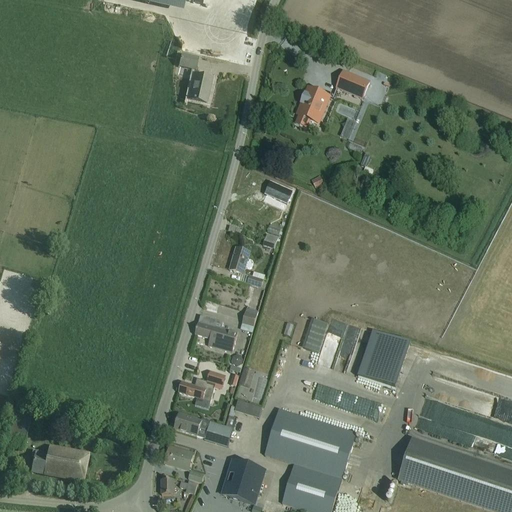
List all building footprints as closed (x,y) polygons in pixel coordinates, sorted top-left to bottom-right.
[(196,71),(199,59),(182,56),(180,67),(196,71)] [(369,83),(352,77),(343,73),(336,90),(346,93),(362,100),(369,83)] [(209,90),(210,90),(213,80),(194,76),(189,101),(207,105),(209,96),(208,95),(209,90)] [(299,116),(297,115),(297,116),(299,117),(295,124),(306,129),(309,121),(318,125),(329,98),(308,89),(304,98),(306,98),(299,116)] [(321,171),(325,178),(331,174),(327,168),(321,171)] [(320,177),(311,182),(315,190),(324,186),(320,177)] [(273,185),(267,197),(286,206),(292,193),(273,185)] [(274,251),(278,239),(280,232),(268,228),(263,248),(274,251)] [(229,271),(239,274),(243,276),(245,269),(249,270),(251,269),(253,265),(251,262),(247,261),(250,254),(245,252),(236,249),(229,271)] [(261,263),(260,269),(271,272),(272,266),(261,263)] [(263,282),(264,281),(249,277),(247,285),(264,290),(266,283),(263,282)] [(206,314),(228,321),(230,314),(208,307),(206,314)] [(252,334),(258,313),(246,310),(241,331),(252,334)] [(208,347),(218,350),(232,354),(237,334),(222,329),(223,324),(216,322),(210,320),(200,318),(195,336),(210,341),(208,347)] [(319,354),(328,326),(311,320),(302,349),(319,354)] [(373,333),(358,378),(396,391),(411,345),(373,333)] [(244,369),(239,385),(249,388),(254,372),(244,369)] [(181,384),(178,393),(210,403),(215,389),(222,391),(226,378),(213,373),(210,384),(197,381),(194,388),(181,384)] [(235,388),(238,378),(233,376),(230,386),(235,388)] [(333,414),(334,408),(304,399),(305,396),(292,392),(290,400),(333,414)] [(226,447),(235,422),(236,420),(232,418),(235,409),(231,408),(225,428),(210,423),(204,440),(204,441),(226,447)] [(13,417),(5,446),(23,451),(31,422),(33,414),(16,409),(13,417)] [(302,511),(331,511),(356,436),(278,412),(264,457),(294,467),(281,505),(302,511)] [(204,440),(210,423),(202,420),(201,423),(179,416),(174,431),(197,438),(204,440)] [(487,511),(511,511),(511,473),(412,440),(398,483),(487,511)] [(84,484),(90,455),(50,447),(48,455),(33,452),(32,458),(35,458),(32,474),(84,484)] [(175,455),(168,453),(164,466),(188,472),(193,455),(176,450),(175,455)] [(209,475),(211,466),(197,463),(195,472),(209,475)] [(233,463),(222,497),(254,507),(265,473),(233,463)] [(191,473),(188,481),(201,484),(204,477),(191,473)] [(174,497),(174,482),(161,482),(161,497),(174,497)] [(188,486),(181,484),(179,489),(187,491),(186,494),(194,496),(197,485),(189,483),(188,486)]
